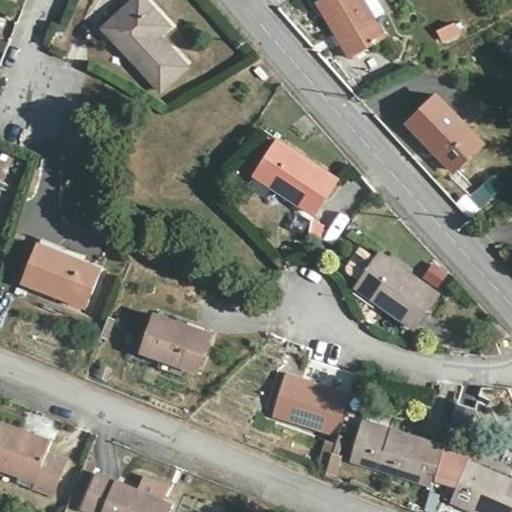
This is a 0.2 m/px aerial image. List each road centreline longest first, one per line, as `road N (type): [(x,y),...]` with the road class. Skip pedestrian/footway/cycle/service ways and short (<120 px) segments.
road 1 (unclassified): [(511,292),(244,0)]
road 2 (residential): [(353,511),(0,376)]
road 3 (unclassified): [(511,365),(459,369),(405,359),(361,340),(301,286)]
road 4 (unclassified): [(52,0),(15,95),(64,120)]
